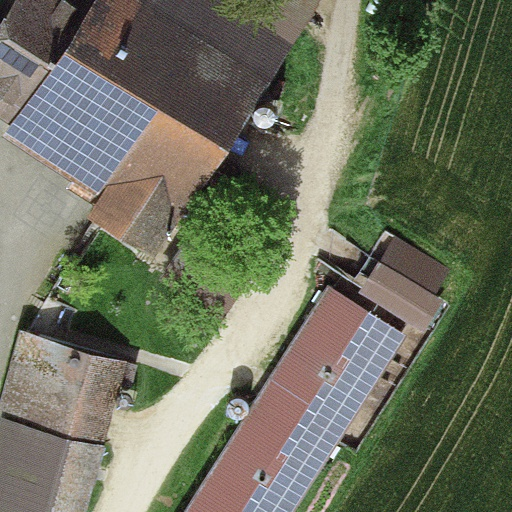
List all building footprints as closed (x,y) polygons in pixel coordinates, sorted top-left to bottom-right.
[(15,0),(0,24),(0,120),(8,125),(1,135),(98,198),(85,218),(152,261),(321,0),(15,0)] [(396,235),(378,262),(433,296),(450,270),(396,235)] [(378,262),(354,301),(409,336),(415,327),(422,332),(441,301),(433,296),(378,262)] [(354,301),(328,285),(184,511),(298,511),(409,336),(354,301)] [(84,511),(125,362),(17,333),(0,395),(0,511),(84,511)]
